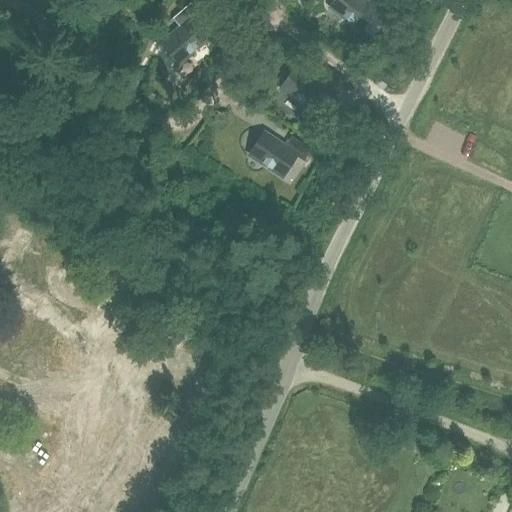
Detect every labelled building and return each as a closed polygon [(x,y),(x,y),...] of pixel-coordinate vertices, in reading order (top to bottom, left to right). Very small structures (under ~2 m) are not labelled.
[(361,0),(335,0),(330,7),(362,31),(377,11),(361,0)] [(162,45),(178,63),(208,38),(191,19),(162,45)] [(327,92),(295,69),(281,89),(313,112),(327,92)] [(296,156),(264,134),(250,155),(283,176),(296,156)] [(74,462),(79,452),(53,438),(47,448),(74,462)] [(19,471),(14,485),(48,497),(53,483),(19,471)]
